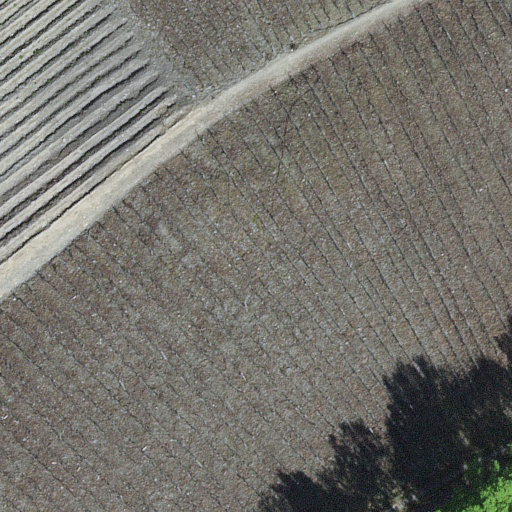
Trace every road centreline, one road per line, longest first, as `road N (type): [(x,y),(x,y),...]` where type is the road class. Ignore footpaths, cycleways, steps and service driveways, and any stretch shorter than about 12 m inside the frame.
road 1 (track): [(408,0),(230,103),(96,200),(0,285)]
road 2 (track): [(511,441),(421,482),(378,511)]
